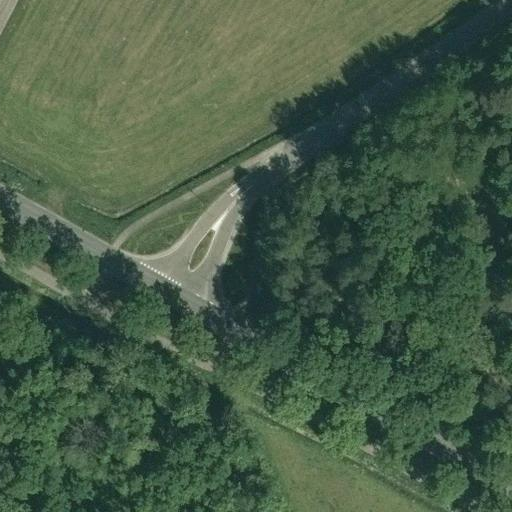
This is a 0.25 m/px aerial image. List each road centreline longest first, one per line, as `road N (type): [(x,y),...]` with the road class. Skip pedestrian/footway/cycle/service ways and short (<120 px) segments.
road 1 (tertiary): [(183,301),(220,223),(247,192),(511,6)]
road 2 (secondary): [(511,486),(183,301)]
road 3 (secondary): [(183,301),(0,197)]
